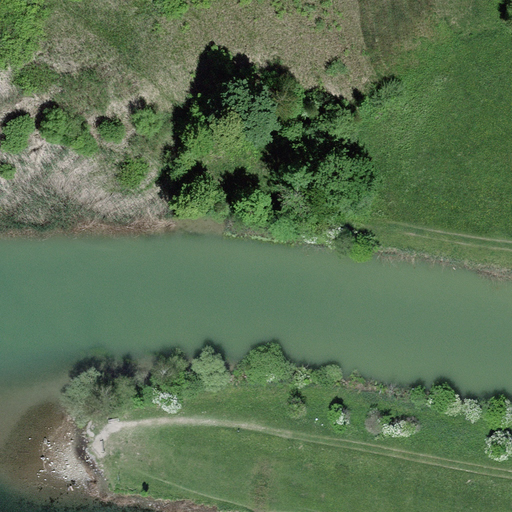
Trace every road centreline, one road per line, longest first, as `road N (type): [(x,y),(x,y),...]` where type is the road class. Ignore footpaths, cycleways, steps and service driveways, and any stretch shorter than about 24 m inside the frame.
road 1 (track): [(204,418),(511,474)]
road 2 (track): [(407,231),(319,132)]
